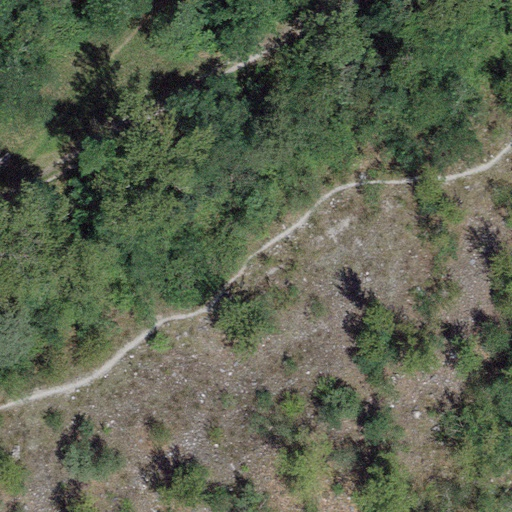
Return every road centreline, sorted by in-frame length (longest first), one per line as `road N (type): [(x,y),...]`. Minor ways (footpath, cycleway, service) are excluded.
road 1 (unknown): [(511,150),(491,172),(346,190),(289,230),(201,315),(164,326),(113,364),(0,418)]
road 2 (track): [(377,0),(0,254)]
